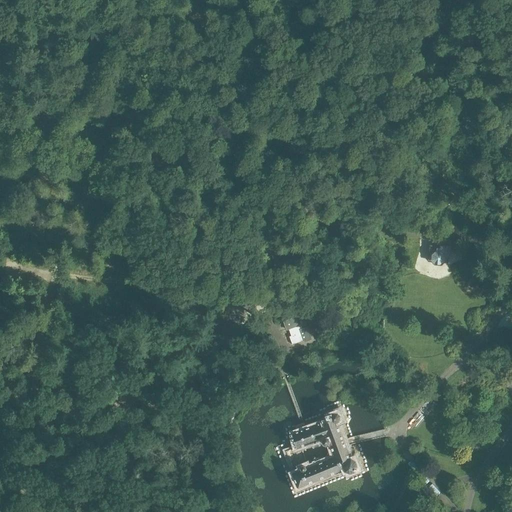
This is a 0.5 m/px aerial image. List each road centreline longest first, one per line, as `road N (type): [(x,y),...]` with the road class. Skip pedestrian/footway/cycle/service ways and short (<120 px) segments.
road 1 (track): [(349,226),(87,201),(58,264),(40,338),(28,449),(33,501)]
road 2 (track): [(349,60),(172,126),(114,138),(0,120)]
road 3 (track): [(143,511),(232,470),(131,445),(33,390),(0,397)]
road 4 (track): [(357,58),(503,248)]
road 5 (track): [(357,58),(511,2)]
